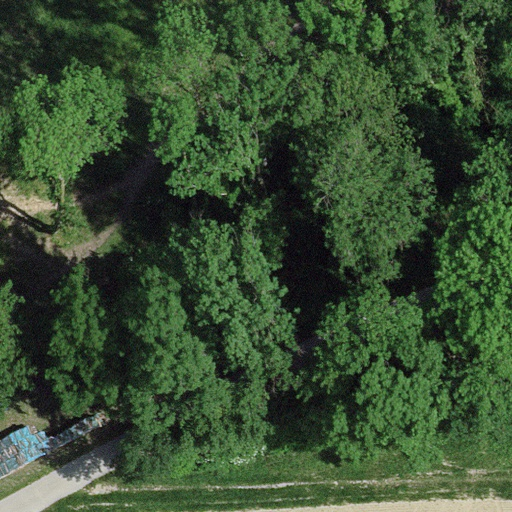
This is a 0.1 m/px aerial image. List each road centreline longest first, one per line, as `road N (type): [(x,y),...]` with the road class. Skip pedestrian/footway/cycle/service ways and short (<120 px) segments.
road 1 (track): [(28,498),(416,306),(511,274)]
road 2 (track): [(511,478),(28,498)]
